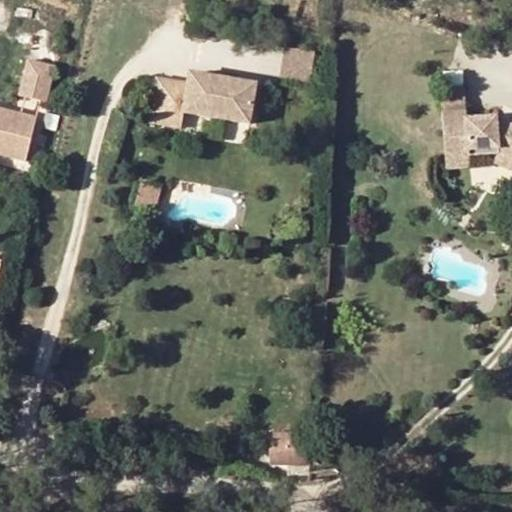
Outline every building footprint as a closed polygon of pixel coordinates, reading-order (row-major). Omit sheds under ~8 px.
[(288,45),(285,76),(316,79),(319,48),(288,45)] [(21,93),(43,99),(52,67),(30,60),(21,93)] [(192,107),(190,117),(254,128),(261,84),(196,75),(195,84),(164,80),(156,127),(174,130),(179,104),(192,107)] [(437,96),(439,115),(463,113),(461,93),(437,96)] [(174,130),(188,132),(190,117),(192,107),(179,104),(174,130)] [(0,156),(26,163),(35,119),(0,110),(0,156)] [(511,131),(509,139),(496,133),(497,121),(495,120),(463,122),(463,113),(439,115),(443,163),(469,162),(499,161),(511,165),(511,131)] [(509,139),(511,131),(511,127),(497,121),(496,133),(509,139)] [(511,174),(511,165),(499,161),(497,167),(511,174)] [(469,162),(443,163),(445,172),(469,169),(469,162)] [(285,477),(307,477),(308,464),(310,445),(267,445),(267,470),(285,469),(285,477)] [(334,446),(310,445),(308,464),(333,465),(334,446)]
